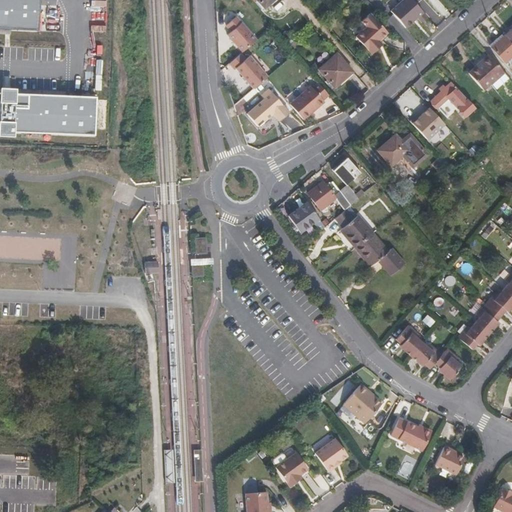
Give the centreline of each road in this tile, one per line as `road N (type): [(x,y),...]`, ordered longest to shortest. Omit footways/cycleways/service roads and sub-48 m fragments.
road 1 (residential): [(254,206),(385,363),(459,410)]
road 2 (residential): [(264,174),(348,128),(488,0)]
road 3 (track): [(136,298),(151,332),(162,511)]
road 4 (residential): [(231,161),(209,89),(204,0)]
road 5 (unclassified): [(0,295),(136,298)]
road 6 (residential): [(433,511),(368,482),(323,511)]
